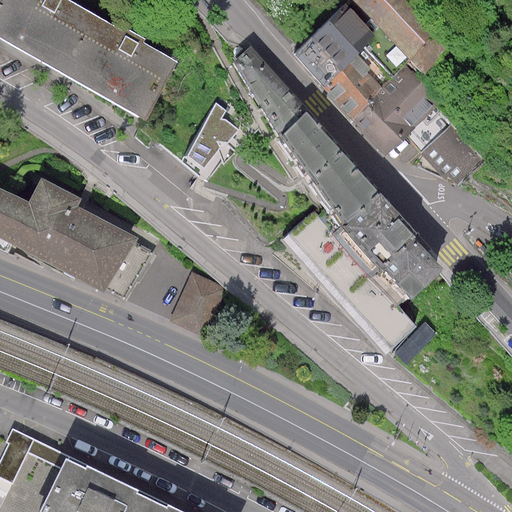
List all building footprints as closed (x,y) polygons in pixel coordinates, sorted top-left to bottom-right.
[(0,31),(138,113),(167,65),(57,0),(1,0),(0,3),(0,31)] [(391,0),(355,0),(424,72),(443,54),(391,0)] [(318,9),(283,43),(320,85),(346,54),(353,45),(318,9)] [(228,54),(278,130),(303,104),(243,40),(228,54)] [(346,54),(320,85),(346,118),(376,81),(346,54)] [(346,118),(379,150),(430,96),(394,58),(376,81),(346,118)] [(209,169),(236,119),(210,104),(199,124),(179,113),(163,144),(209,169)] [(278,130),(333,223),(377,189),(303,104),(278,130)] [(472,172),(471,143),(446,143),(430,143),(431,172),(472,172)] [(29,201),(0,186),(0,238),(115,297),(144,242),(81,210),(85,202),(40,179),(29,201)] [(377,189),(333,223),(408,299),(445,269),(377,189)] [(301,207),(271,238),(376,342),(407,311),(301,207)] [(228,292),(194,275),(171,323),(205,339),(228,292)] [(0,440),(0,511),(150,511),(125,500),(126,498),(75,473),(74,475),(53,465),(0,440)]
